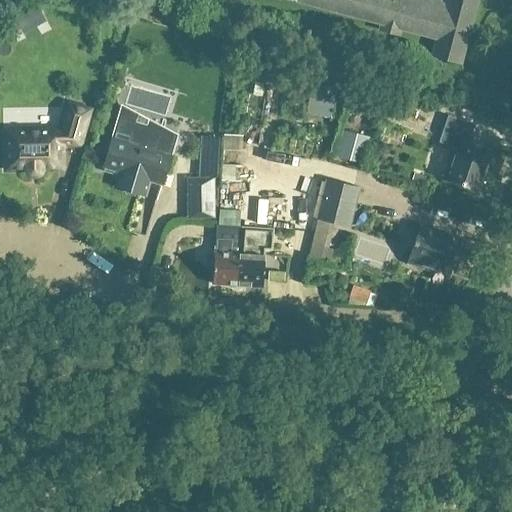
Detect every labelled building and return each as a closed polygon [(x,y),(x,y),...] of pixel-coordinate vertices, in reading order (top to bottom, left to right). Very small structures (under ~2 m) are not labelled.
[(34,0),(27,0),(10,10),(17,22),(40,10),(34,0)] [(296,0),(380,22),(378,28),(398,33),(399,28),(436,38),(432,55),(461,62),(477,0),(446,0),(446,2),(439,0),(296,0)] [(332,98),(337,81),(313,75),(309,91),(332,98)] [(10,169),(26,168),(26,169),(26,170),(27,170),(27,171),(27,172),(28,172),(28,173),(29,173),(30,174),(31,174),(32,175),(33,175),(34,175),(35,175),(36,175),(36,174),(37,174),(38,174),(38,173),(39,173),(39,172),(40,172),(40,171),(41,171),(41,170),(41,169),(41,168),(58,168),(60,168),(62,168),(62,166),(62,150),(61,144),(80,144),(90,109),(88,109),(70,104),(68,103),(68,105),(64,118),(61,129),(5,130),(5,151),(6,167),(6,169),(7,169),(10,169)] [(479,190),(493,148),(469,139),(474,123),(448,115),(439,141),(457,147),(446,179),(479,190)] [(343,131),(336,154),(362,162),(369,138),(343,131)] [(161,184),(170,154),(129,142),(130,138),(114,133),(113,137),(110,148),(108,147),(104,150),(105,155),(106,156),(107,156),(104,167),(103,171),(119,176),(116,186),(145,194),(150,180),(161,184)] [(187,177),(187,218),(215,218),(215,177),(187,177)] [(343,224),(353,186),(328,179),(318,218),(343,224)] [(237,285),(240,232),(241,233),(241,226),(216,224),(212,283),(237,285)] [(262,286),(265,248),(269,248),(271,227),(241,225),(241,226),(241,233),(240,232),(237,285),(262,286)] [(450,272),(462,240),(420,226),(407,261),(432,270),(433,266),(450,272)] [(352,286),(349,297),(365,302),(369,291),(352,286)]
